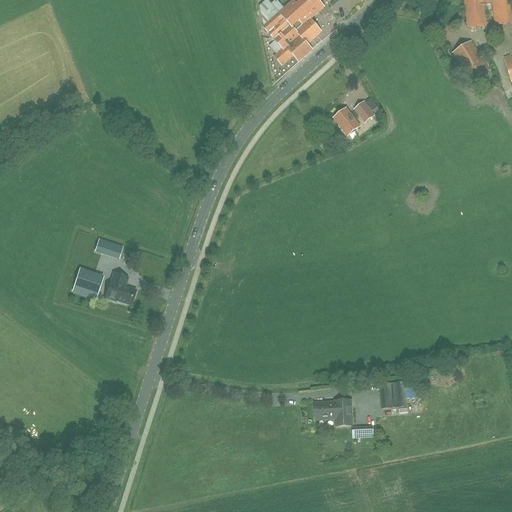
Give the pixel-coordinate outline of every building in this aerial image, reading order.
[(282,49),(276,55),(274,57),(282,66),(293,56),(299,62),(313,50),(308,45),(322,32),(311,20),(324,8),(317,0),(294,0),(284,9),(276,0),(272,4),(268,0),(266,0),(260,7),(264,27),(263,28),(282,49)] [(464,0),(467,29),(486,26),(484,4),(492,3),(495,26),(511,23),(511,22),(509,0),(464,0)] [(471,42),(458,50),(453,53),(471,83),(490,71),(471,42)] [(365,123),(374,116),(364,103),(355,110),(365,123)] [(348,136),(360,127),(346,109),(335,119),(348,136)] [(119,259),(122,248),(100,240),(96,252),(119,259)] [(131,306),(136,291),(125,287),(128,278),(114,274),(111,282),(110,281),(105,299),(116,302),(117,301),(131,306)] [(102,283),(78,275),(73,291),(96,299),(102,283)] [(404,383),(379,385),(381,410),(394,409),(406,407),(404,383)] [(335,402),(335,404),(335,405),(336,419),(336,428),(352,427),(351,401),(335,402)] [(335,405),(335,404),(314,405),(315,420),(336,419),(335,405)]
